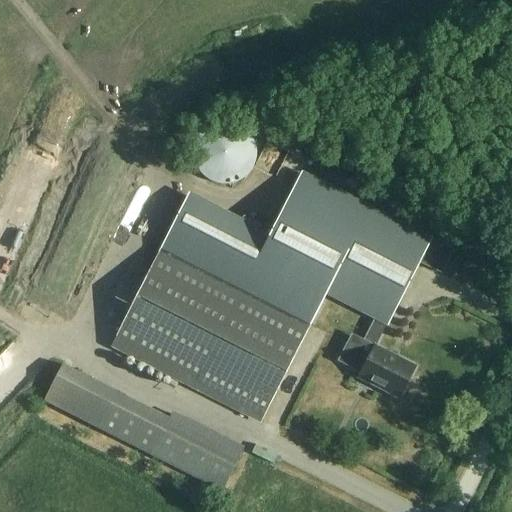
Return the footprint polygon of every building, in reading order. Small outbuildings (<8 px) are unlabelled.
[(169,85),(177,97),(211,73),(203,61),(169,85)] [(46,110),(60,118),(69,102),(54,94),(46,110)] [(255,159),(255,149),(252,141),(247,133),(240,127),(231,124),(222,123),(213,125),(205,130),(199,137),(195,145),(193,154),(195,163),(199,172),(205,178),(213,183),(222,185),(231,184),(240,181),(247,175),(252,167),(255,159)] [(260,422),(308,327),(326,292),(375,317),(363,341),(359,349),(347,343),(337,363),(360,374),(358,379),(399,399),(415,368),(375,347),(418,263),(427,244),(302,181),(273,236),(191,194),(161,252),(113,347),(260,422)] [(435,229),(430,240),(431,240),(453,251),(458,239),(435,229)] [(44,262),(69,273),(83,243),(58,231),(44,262)] [(238,447),(164,416),(164,418),(54,372),(37,412),(220,489),(238,447)]
